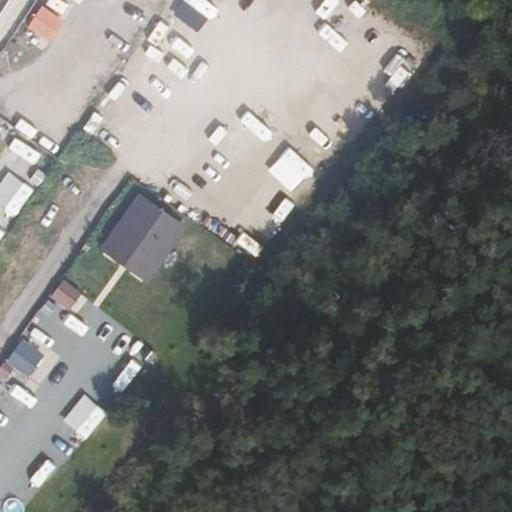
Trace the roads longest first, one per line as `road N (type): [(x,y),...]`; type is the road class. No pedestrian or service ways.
road 1 (unknown): [(0,342),(258,0)]
road 2 (unknown): [(0,473),(97,327)]
